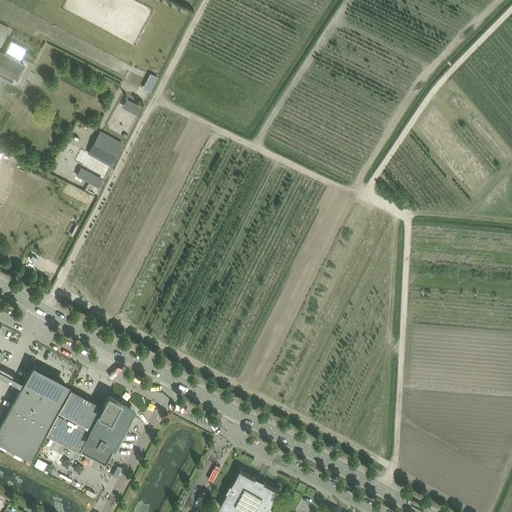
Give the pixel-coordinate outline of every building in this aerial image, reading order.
[(0,73),(12,80),(14,78),(17,79),(24,65),(0,52),(0,73)] [(112,163),(121,146),(99,134),(90,150),(112,163)] [(98,187),(103,179),(81,166),(76,175),(98,187)] [(53,379),(50,383),(43,380),(46,375),(31,367),(0,426),(0,442),(30,458),(67,386),(53,379)] [(71,388),(47,433),(80,450),(103,406),(71,388)] [(109,395),(103,406),(80,450),(106,464),(133,411),(125,404),(125,403),(122,400),(121,402),(109,395)] [(230,511),(266,511),(280,488),(264,480),(261,485),(253,481),(256,476),(241,467),(220,506),(230,511)]
